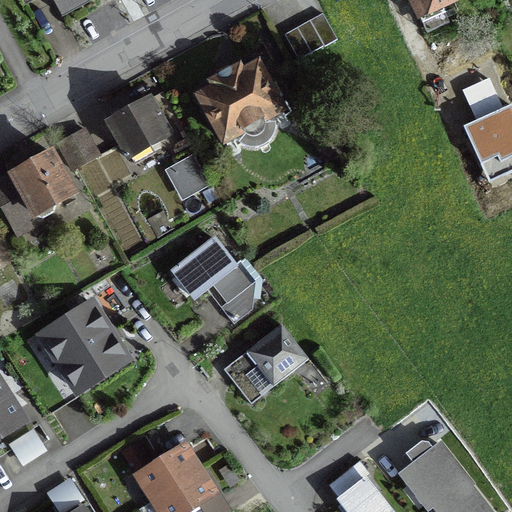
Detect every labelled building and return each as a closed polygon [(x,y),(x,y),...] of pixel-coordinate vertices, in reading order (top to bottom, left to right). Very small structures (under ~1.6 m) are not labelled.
[(36,0),(51,0),(61,17),(92,0),(18,0),(22,8),(36,0)] [(440,10),(461,0),(460,0),(408,0),(420,24),(442,14),(440,10)] [(297,63),(335,41),(321,16),(283,37),(297,63)] [(240,76),(237,71),(211,85),(214,90),(198,99),(229,155),(240,148),(246,151),(252,151),(258,151),(263,149),(268,145),(272,141),(274,135),(275,129),(286,123),(256,67),(240,76)] [(168,138),(147,101),(107,124),(128,161),(130,160),(134,166),(152,156),(148,149),(168,138)] [(511,173),(511,104),(465,124),(489,183),(511,173)] [(326,161),(341,153),(329,130),(312,137),(326,161)] [(69,139),(84,165),(97,158),(83,132),(82,132),(69,139)] [(56,146),(71,172),(84,165),(69,139),(56,146)] [(52,207),(72,196),(50,156),(0,183),(0,208),(12,230),(34,217),(37,222),(55,213),(52,207)] [(182,198),(201,187),(188,163),(169,174),(182,198)] [(172,275),(192,300),(234,268),(213,242),(172,275)] [(92,307),(41,340),(57,366),(109,333),(92,307)] [(307,362),(279,327),(245,354),(272,389),(307,362)] [(57,366),(74,392),(125,359),(109,333),(57,366)] [(0,402),(8,398),(0,385),(0,402)] [(0,439),(25,423),(8,398),(0,402),(0,439)] [(30,432),(19,439),(33,461),(44,454),(30,432)] [(22,468),(33,461),(19,439),(8,446),(22,468)] [(439,443),(399,475),(428,511),(436,511),(437,511),(472,484),(439,443)] [(198,472),(183,448),(136,478),(151,502),(198,472)] [(358,463),(327,487),(345,511),(387,511),(363,481),(369,477),(358,463)] [(158,511),(186,511),(213,495),(198,472),(151,502),(158,511)] [(65,511),(81,502),(68,481),(47,494),(58,511),(65,511)] [(493,511),(472,484),(437,511),(493,511)]
